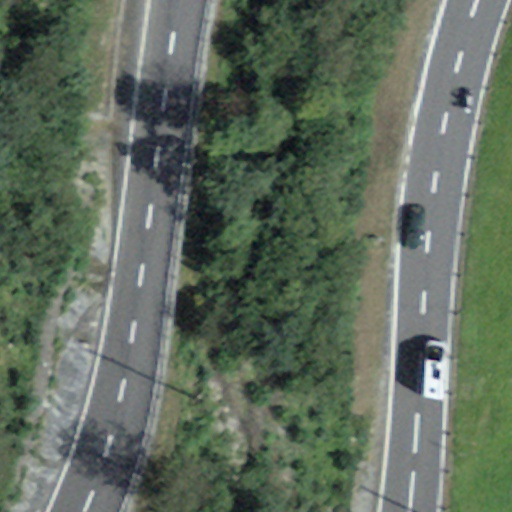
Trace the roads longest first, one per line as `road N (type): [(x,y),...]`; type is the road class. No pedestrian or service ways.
road 1 (primary): [(82,511),(119,395),(178,0)]
road 2 (primary): [(477,0),(439,155),(408,511)]
